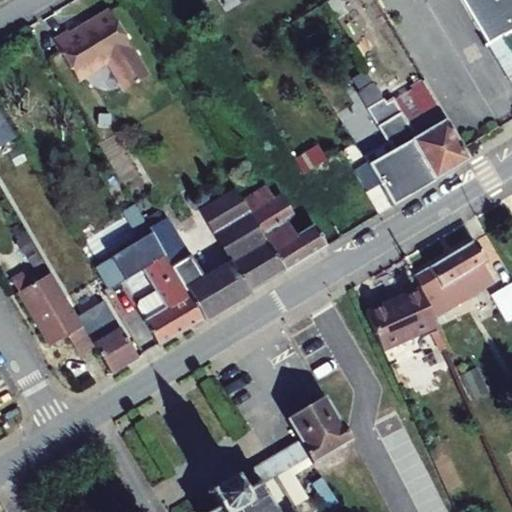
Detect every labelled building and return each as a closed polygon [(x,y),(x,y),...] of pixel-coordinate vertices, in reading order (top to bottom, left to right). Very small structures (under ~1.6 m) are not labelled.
[(511,0),(460,0),(483,38),(501,29),(511,22),(511,0)] [(61,32),(48,39),(72,81),(102,63),(118,91),(142,77),(104,10),(62,34),(61,32)] [(501,29),(483,38),(507,81),(511,78),(511,47),(508,41),(501,29)] [(365,108),(373,121),(389,149),(413,188),(464,158),(417,77),(365,108)] [(373,121),(365,108),(351,116),(355,124),(363,118),(367,125),(373,121)] [(0,184),(27,231),(57,214),(0,117),(0,184)] [(305,147),(282,160),(286,168),(290,175),(314,162),(305,147)] [(383,206),(413,188),(389,149),(377,156),(387,173),(375,181),(371,174),(366,176),(383,206)] [(254,187),(231,200),(272,272),(313,248),(302,229),(293,234),(269,196),(261,200),(254,187)] [(193,280),(156,219),(140,228),(193,319),(231,297),(272,272),(231,200),(225,190),(192,209),(203,228),(223,263),(193,280)] [(80,267),(94,291),(133,268),(156,307),(132,321),(147,347),(193,319),(140,228),(125,203),(115,210),(131,237),(80,267)] [(473,243),(412,281),(417,292),(428,314),(451,301),(445,290),(449,287),(451,292),(462,286),(459,281),(486,265),(473,243)] [(511,322),(511,278),(505,267),(462,295),(482,325),(500,314),(507,326),(511,322)] [(39,273),(8,291),(39,347),(56,339),(69,361),(85,352),(75,335),(39,273)] [(395,309),(410,341),(435,330),(428,314),(417,292),(400,300),(402,305),(395,309)] [(385,307),(364,317),(381,354),(410,341),(395,309),(387,312),(385,307)] [(103,319),(75,335),(85,352),(99,376),(126,359),(103,319)] [(298,439),(252,469),(261,483),(307,452),(314,463),(350,439),(322,394),(285,419),(298,439)] [(307,452),(261,483),(280,511),(286,511),(290,510),(310,497),(296,474),(314,463),(307,452)] [(251,468),(234,479),(243,494),(261,483),(252,469),(251,468)] [(234,479),(209,495),(218,511),(217,511),(280,511),(261,483),(243,494),(234,479)]
